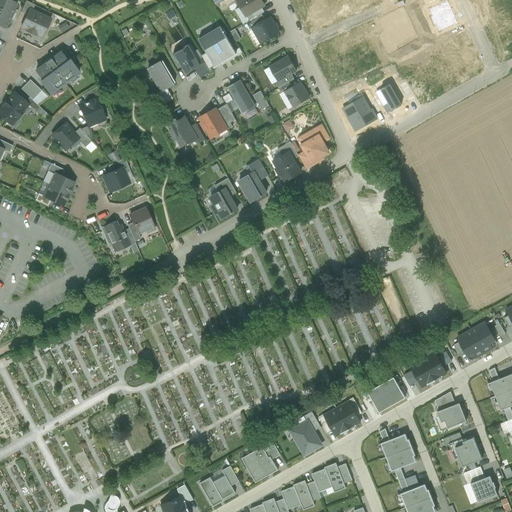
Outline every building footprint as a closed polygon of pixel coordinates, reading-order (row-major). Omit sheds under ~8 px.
[(16,3),(8,0),(0,0),(0,10),(11,16),(13,13),(12,12),(16,3)] [(261,0),(239,0),(237,1),(246,16),(261,7),(264,5),(261,0)] [(34,5),(26,1),(21,12),(27,15),(29,9),(32,11),(34,5)] [(261,7),(246,16),(249,21),(262,14),(265,12),(261,7)] [(32,11),(29,9),(27,15),(21,27),(27,30),(26,31),(35,35),(36,34),(42,37),(50,19),(32,11)] [(11,16),(0,10),(0,25),(5,27),(9,18),(10,19),(11,16)] [(262,14),(249,21),(246,23),(250,30),(253,28),(266,20),(262,14)] [(266,20),(253,28),(250,30),(247,31),(256,46),(261,43),(262,44),(279,34),(270,18),(266,20)] [(220,27),(199,39),(207,53),(215,67),(221,63),(222,65),(242,53),(240,48),(234,51),(225,34),(226,34),(223,29),(222,30),(220,27)] [(188,45),(173,54),(185,75),(195,69),(200,66),(197,61),(188,45)] [(40,81),(50,94),(78,73),(69,60),(67,61),(60,52),(50,59),(45,63),(35,71),(42,80),(40,81)] [(215,67),(207,53),(201,56),(202,58),(211,72),(222,65),(221,63),(215,67)] [(288,57),(270,67),(278,81),(278,82),(291,74),(296,71),(288,57)] [(211,72),(202,58),(197,61),(200,66),(195,69),(200,78),(211,72)] [(174,83),(161,61),(147,69),(160,91),(165,88),(174,83)] [(291,74),(278,82),(278,81),(275,83),(279,88),(289,82),(294,79),(291,74)] [(250,97),(240,81),(228,88),(243,113),(255,106),(255,105),(258,103),(254,95),(250,97)] [(289,82),(279,88),(282,93),(285,92),(292,87),(289,82)] [(292,87),(285,92),(294,107),(309,98),(300,83),(292,87)] [(96,87),(82,95),(85,103),(95,98),(96,101),(102,98),(96,87)] [(165,88),(160,91),(154,95),(161,106),(171,100),(165,88)] [(260,91),(254,95),(258,103),(262,110),(269,106),(260,91)] [(24,102),(14,93),(8,100),(7,99),(2,105),(3,106),(0,109),(0,115),(11,125),(18,118),(23,112),(22,112),(28,105),(24,102)] [(228,93),(222,96),(227,104),(233,100),(228,93)] [(40,108),(29,97),(24,102),(28,105),(36,112),(40,108)] [(85,103),(79,105),(88,126),(96,122),(98,122),(102,121),(103,119),(104,119),(96,101),(95,98),(85,103)] [(227,105),(216,111),(227,129),(227,130),(233,127),(230,123),(236,120),(227,105)] [(215,109),(200,118),(211,138),(227,129),(216,111),(215,109)] [(184,117),(175,122),(174,120),(168,123),(171,129),(169,131),(175,141),(177,139),(181,146),(186,144),(187,145),(197,139),(190,127),(184,117)] [(289,120),(282,123),(285,130),(293,127),(289,120)] [(73,133),(64,124),(52,135),(65,150),(77,139),(78,138),(73,133)] [(205,139),(196,124),(190,127),(197,139),(199,143),(205,139)] [(321,126),(300,138),(300,139),(303,145),(302,146),(303,146),(311,161),(312,162),(328,153),(328,152),(319,137),(325,134),(326,133),(325,132),(322,127),(321,126)] [(91,141),(79,128),(73,133),(78,138),(77,139),(85,147),(91,141)] [(12,146),(0,140),(0,147),(3,149),(3,150),(9,153),(12,146)] [(290,142),(278,149),(282,156),(288,152),(293,160),(299,157),(290,142)] [(282,156),(274,161),(278,168),(276,168),(280,176),(282,175),(286,182),(300,173),(293,160),(288,152),(282,156)] [(124,158),(108,166),(111,172),(121,167),(123,171),(129,168),(126,162),(124,158)] [(268,175),(259,160),(246,168),(250,175),(254,172),(259,181),(268,175)] [(65,170),(51,164),(48,171),(54,174),(54,173),(62,177),(65,170)] [(111,172),(103,176),(110,192),(129,184),(123,171),(121,167),(111,172)] [(62,177),(54,173),(54,174),(48,171),(43,182),(49,185),(69,195),(71,192),(70,191),(74,182),(62,177)] [(250,175),(239,181),(251,202),(266,193),(259,181),(254,172),(250,175)] [(228,178),(215,186),(219,193),(225,189),(230,197),(237,193),(228,178)] [(69,195),(49,185),(43,196),(43,197),(50,200),(63,206),(67,197),(68,198),(69,195)] [(219,193),(211,198),(214,204),(211,206),(216,214),(218,213),(222,219),(237,210),(230,197),(225,189),(219,193)] [(43,196),(38,194),(35,200),(47,206),(50,200),(43,197),(43,196)] [(140,210),(129,215),(132,223),(137,234),(138,233),(146,230),(147,232),(154,229),(146,210),(141,212),(140,210)] [(115,221),(101,228),(104,236),(107,235),(115,252),(130,245),(123,231),(122,229),(121,227),(119,229),(115,221)] [(137,234),(132,223),(127,225),(129,229),(134,241),(140,239),(138,233),(137,234)] [(134,241),(129,229),(123,231),(130,245),(133,253),(138,251),(135,243),(134,241)] [(485,322),(471,330),(484,353),(492,349),(489,343),(495,340),(485,322)] [(471,330),(457,338),(459,342),(454,345),(459,354),(460,354),(465,351),(467,356),(473,353),(476,358),(484,353),(471,330)] [(496,367),(489,369),(492,380),(499,377),(496,367)] [(511,373),(490,382),(496,396),(511,389),(511,373)] [(511,389),(496,396),(501,410),(511,406),(511,389)] [(459,403),(437,412),(441,423),(445,421),(448,429),(467,421),(460,405),(459,403)] [(321,444),(308,421),(294,429),(291,431),(304,455),(312,451),(311,449),(321,444)] [(405,434),(381,443),(386,457),(412,447),(409,439),(408,440),(405,434)] [(463,445),(455,448),(460,459),(460,460),(463,467),(476,462),(482,459),(481,455),(476,442),(475,442),(474,438),(471,438),(462,442),(463,445)] [(268,458),(262,447),(242,458),(256,482),(278,470),(271,457),(268,458)] [(412,447),(386,457),(392,471),(416,462),(414,456),(416,455),(412,447)] [(335,463),(324,467),(325,469),(312,474),(319,492),(332,487),(334,493),(345,488),(335,463)] [(463,486),(470,504),(477,502),(470,484),(485,479),(480,466),(463,473),(467,485),(463,486)] [(213,508),(224,502),(223,500),(235,493),(226,476),(213,483),(211,478),(200,484),(213,508)] [(485,479),(470,484),(477,502),(477,503),(496,495),(494,489),(495,489),(493,483),(492,483),(489,477),(485,479)] [(304,480),(293,484),(294,486),(281,492),(288,509),(301,504),(303,509),(314,505),(304,480)] [(425,484),(400,494),(406,508),(432,498),(429,489),(427,490),(425,484)] [(501,499),(505,511),(511,509),(506,497),(501,499)] [(278,511),(274,498),(263,502),(263,504),(250,509),(251,511),(278,511)] [(432,498),(406,508),(407,511),(435,511),(434,506),(435,506),(432,498)]
